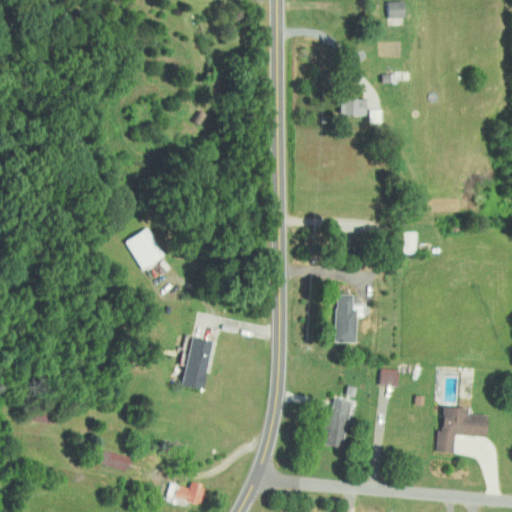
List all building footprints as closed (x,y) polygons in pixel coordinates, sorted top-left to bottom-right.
[(400,1),(382,0),(381,17),(400,17),(400,1)] [(358,99),(333,98),(332,115),(357,116),(358,99)] [(412,231),(399,231),(398,253),(411,253),(412,231)] [(330,341),(351,342),(352,322),(361,322),(361,305),(348,305),(348,294),(331,293),(330,341)] [(207,341),(185,336),(175,386),(197,390),(207,341)] [(396,368),(376,367),(375,382),(395,383),(396,368)] [(313,442),(339,445),(345,399),(328,397),(326,407),(318,406),(313,442)] [(481,435),(481,413),(462,412),(462,405),(434,404),(433,450),(449,451),(450,434),(481,435)] [(123,470),(127,455),(84,444),(80,458),(123,470)] [(164,482),(162,490),(167,491),(166,496),(194,502),(198,483),(184,480),(183,486),(164,482)]
